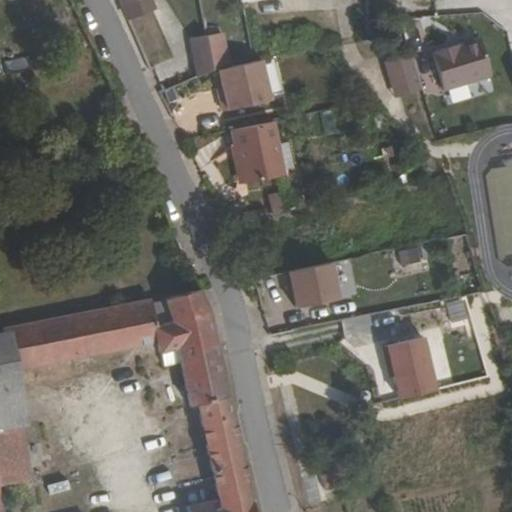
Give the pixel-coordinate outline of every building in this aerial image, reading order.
[(225,33),(189,36),(193,72),(229,68),(225,33)] [(487,41),(440,53),(449,91),(497,80),(487,41)] [(391,56),(400,92),(428,85),(419,49),(391,56)] [(236,96),(230,98),(235,114),(282,99),(269,59),(228,72),(236,96)] [(297,173),(283,121),(241,132),(245,146),(243,146),(251,185),(297,173)] [(436,161),(456,172),(469,150),(449,138),(436,161)] [(259,207),(263,219),(285,213),(282,200),(259,207)] [(398,266),(420,261),(418,247),(395,252),(398,266)] [(348,298),(339,262),(293,274),(297,291),(301,289),(306,310),(348,298)] [(215,424),(242,418),(214,305),(207,289),(172,298),(176,311),(160,315),(166,346),(160,347),(166,375),(188,369),(199,412),(211,409),(215,424)] [(160,347),(166,346),(160,315),(156,301),(47,326),(58,368),(160,347)] [(35,394),(63,387),(58,368),(47,326),(19,331),(35,394)] [(35,394),(19,331),(0,334),(0,415),(66,400),(63,387),(35,394)] [(424,335),(384,345),(398,401),(438,391),(424,335)] [(296,348),(282,351),(286,374),(301,369),(296,348)] [(20,511),(16,492),(81,478),(66,400),(0,415),(0,511),(20,511)] [(219,442),(246,436),(242,418),(215,424),(219,442)] [(205,510),(205,511),(264,511),(246,436),(219,442),(233,503),(205,510)] [(349,479),(341,481),(346,496),(353,494),(349,479)]
